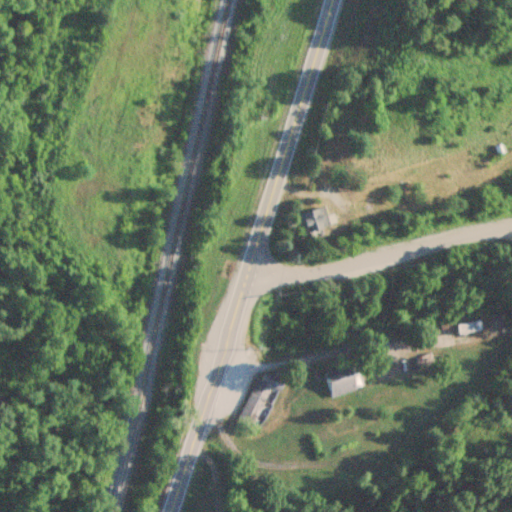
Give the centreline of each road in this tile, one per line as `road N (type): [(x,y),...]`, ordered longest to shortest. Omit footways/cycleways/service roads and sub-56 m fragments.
road 1 (secondary): [(164,511),(209,410),(327,0)]
road 2 (residential): [(511,223),(311,273),(242,274)]
